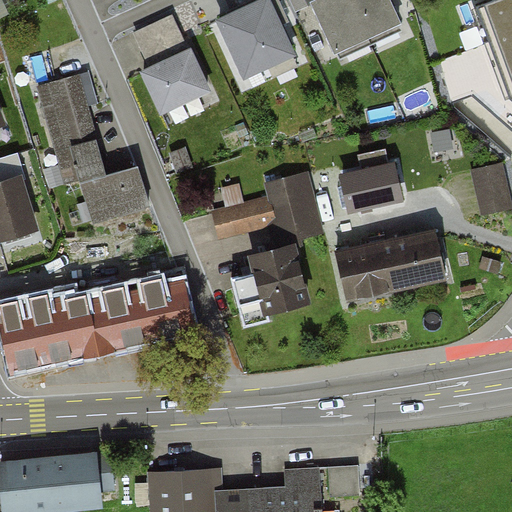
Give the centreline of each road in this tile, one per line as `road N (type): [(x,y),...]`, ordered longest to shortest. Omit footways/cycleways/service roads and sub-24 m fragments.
road 1 (residential): [(79,0),(207,308)]
road 2 (primary): [(243,407),(511,377)]
road 3 (primary): [(0,420),(243,407)]
